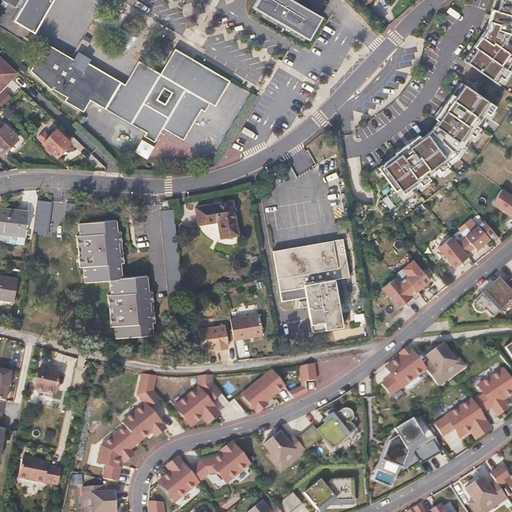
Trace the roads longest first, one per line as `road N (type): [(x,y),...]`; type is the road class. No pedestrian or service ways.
road 1 (residential): [(0,183),(169,187),(230,174),(320,118),(435,0)]
road 2 (residential): [(511,244),(329,393),(169,450),(143,475),(138,511)]
road 3 (residential): [(378,511),(511,431)]
